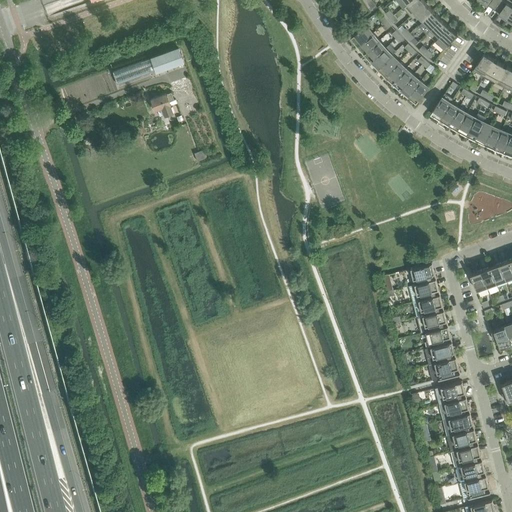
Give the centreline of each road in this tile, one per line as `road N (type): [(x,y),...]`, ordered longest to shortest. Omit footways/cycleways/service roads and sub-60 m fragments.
road 1 (unclassified): [(152,511),(0,25)]
road 2 (track): [(138,461),(191,447),(173,438),(115,218),(255,168)]
road 3 (motorway): [(81,511),(0,255)]
road 4 (motorway): [(56,511),(0,288)]
road 5 (residential): [(476,374),(448,263),(511,236)]
road 6 (residential): [(412,123),(349,63),(306,0)]
